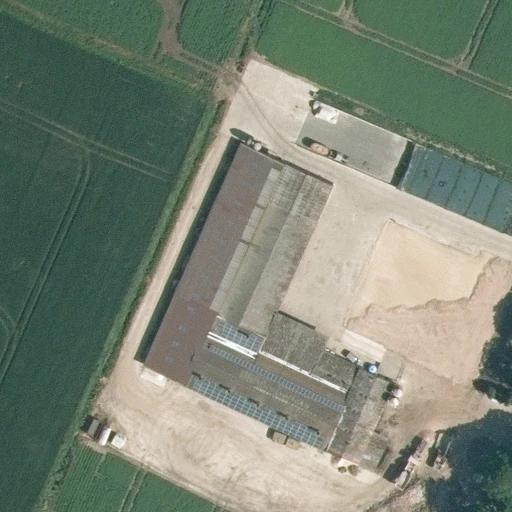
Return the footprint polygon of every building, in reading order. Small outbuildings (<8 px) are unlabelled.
[(390,149),(410,156),(415,141),(395,134),(390,149)] [(329,178),(242,140),(178,288),(261,323),(248,353),(340,393),(319,443),(354,458),(392,372),(319,340),(325,326),(275,303),(329,178)] [(406,176),(406,175),(380,163),(374,176),(410,192),(415,180),(406,176)] [(390,210),(379,237),(433,260),(444,233),(390,210)] [(359,265),(341,310),(442,352),(461,308),(359,265)]
